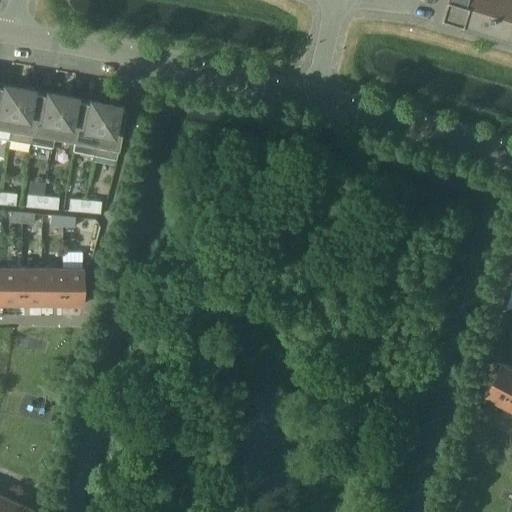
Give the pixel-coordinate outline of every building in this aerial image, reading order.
[(465,23),(471,0),(449,0),(445,14),(455,17),(454,20),(465,23)] [(485,26),(493,0),(471,0),(465,23),(476,27),(476,24),(485,26)] [(511,0),(493,0),(485,26),(494,29),(493,32),(504,35),(511,6),(511,0)] [(0,137),(8,139),(9,139),(18,87),(4,85),(4,88),(0,87),(0,137)] [(30,143),(39,94),(31,93),(32,90),(18,87),(9,139),(30,143)] [(51,147),(53,137),(61,95),(47,92),(47,95),(39,94),(30,143),(51,147)] [(53,137),(74,141),(82,102),(74,100),(75,97),(61,95),(53,137)] [(94,155),(104,103),(90,100),(90,103),(82,102),(74,141),(72,151),(94,155)] [(116,159),(125,111),(125,110),(117,108),(117,105),(104,103),(94,155),(116,159)] [(1,191),(0,196),(0,203),(15,205),(16,193),(1,191)] [(42,207),(43,195),(27,194),(26,206),(42,207)] [(43,195),(42,207),(57,209),(59,197),(43,195)] [(84,211),(85,199),(69,198),(68,210),(84,211)] [(100,213),(101,200),(85,199),(84,211),(100,213)] [(21,222),(22,212),(10,210),(9,220),(21,222)] [(33,223),(34,213),(22,212),(21,222),(33,223)] [(62,225),(63,215),(51,214),(50,224),(62,225)] [(63,215),(62,225),(74,226),(75,216),(63,215)] [(0,266),(0,294),(0,303),(20,303),(21,266),(0,266)] [(41,304),(41,267),(21,266),(20,303),(41,304)] [(41,267),(41,304),(61,304),(62,267),(41,267)] [(62,267),(61,304),(82,304),(83,267),(62,267)] [(511,366),(503,362),(486,395),(504,405),(511,390),(511,366)] [(0,494),(0,511),(8,511),(14,501),(0,494)] [(14,501),(8,511),(31,511),(33,509),(14,501)]
